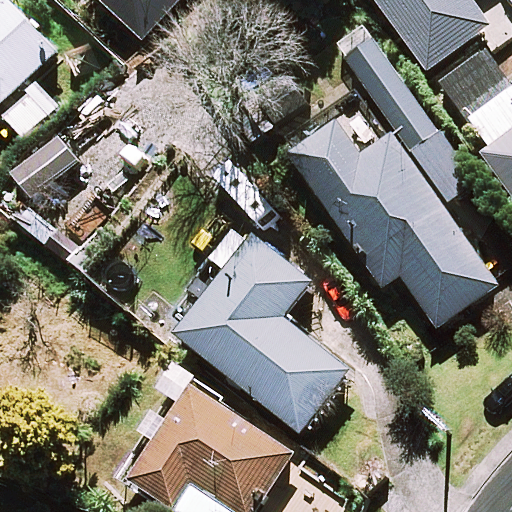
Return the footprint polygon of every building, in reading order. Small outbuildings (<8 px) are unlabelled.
[(377,0),(433,76),(494,31),(470,0),(377,0)] [(0,113),(59,57),(7,4),(0,10),(0,113)] [(402,142),(450,214),(484,190),(384,47),(354,69),(358,75),(325,98),(344,126),(375,104),(402,142)] [(511,85),(491,55),(445,87),(511,182),(511,85)] [(450,214),(402,142),(372,163),(347,129),(297,164),(390,297),(405,286),(442,338),(506,293),(450,214)] [(84,166),(63,142),(17,184),(39,208),(84,166)] [(321,292),(265,247),(258,257),(242,245),(222,271),(237,283),(188,345),(306,439),(355,378),(292,328),(321,292)] [(189,403),(181,398),(123,484),(164,511),(266,511),(301,460),(224,409),(227,405),(200,386),(189,403)]
